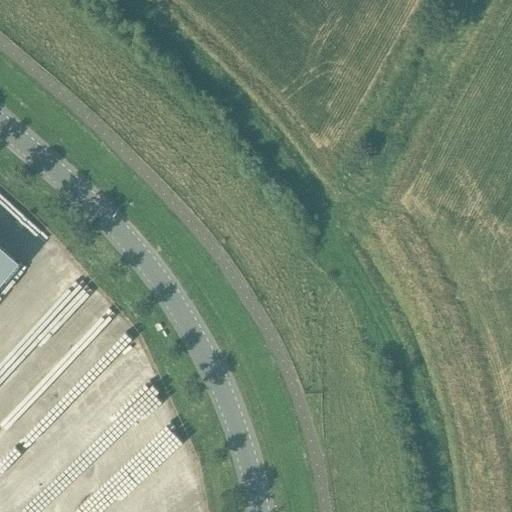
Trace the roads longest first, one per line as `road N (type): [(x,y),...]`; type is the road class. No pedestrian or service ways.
road 1 (unclassified): [(259,511),(231,411),(166,290),(89,202),(0,123)]
road 2 (track): [(458,0),(376,140)]
